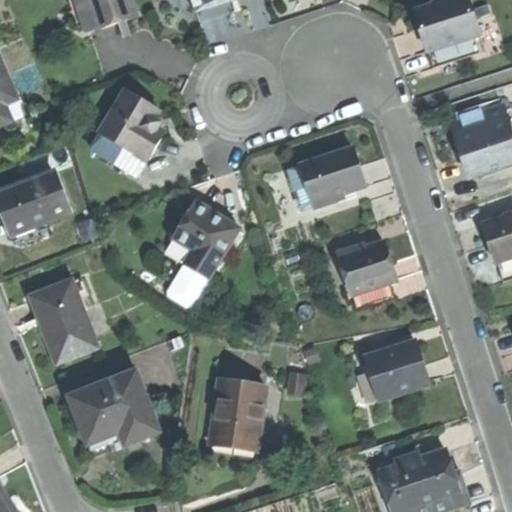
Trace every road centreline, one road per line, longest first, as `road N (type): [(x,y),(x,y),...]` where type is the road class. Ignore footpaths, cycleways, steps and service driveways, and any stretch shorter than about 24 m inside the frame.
road 1 (residential): [(511,458),(392,96),(335,66)]
road 2 (residential): [(73,511),(0,329)]
